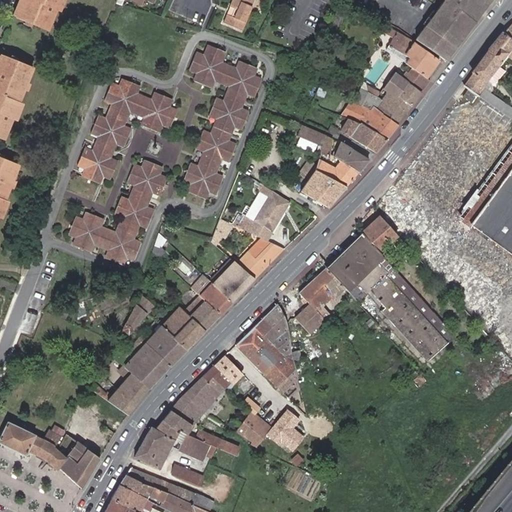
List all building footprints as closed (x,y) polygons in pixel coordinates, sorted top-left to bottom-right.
[(18,0),(12,15),(16,17),(22,0),(18,0)] [(22,0),(16,17),(24,20),(28,22),(32,23),(48,29),(56,10),(59,11),(63,0),(22,0)] [(242,30),(254,0),(232,0),(230,6),(236,8),(232,17),(226,15),(223,22),(242,30)] [(444,0),(415,39),(445,60),(489,0),(444,0)] [(338,36),(348,11),(338,7),(328,32),(338,36)] [(511,24),(491,50),(506,61),(508,57),(511,51),(511,24)] [(407,57),(404,62),(411,67),(408,72),(410,73),(427,84),(430,81),(425,77),(438,60),(413,41),(386,25),(382,32),(392,38),(388,44),(407,57)] [(385,50),(404,62),(407,57),(388,44),(385,50)] [(204,55),(197,52),(189,70),(196,73),(194,80),(211,87),(214,80),(229,86),(223,101),(216,98),(209,116),(217,119),(211,134),(203,130),(196,148),(205,151),(198,166),(190,163),(183,180),(191,183),(188,191),(205,198),(208,191),(215,193),(222,176),(214,173),(220,158),(228,161),(235,144),(227,141),(233,126),(241,129),(248,111),(240,108),(246,93),(254,96),(261,78),(253,75),(256,68),(240,61),(237,68),(221,62),(225,52),(208,45),(204,55)] [(511,106),(485,89),(489,83),(498,72),(500,68),(506,61),(491,50),(466,87),(469,89),(478,95),(511,118),(511,106)] [(0,136),(5,138),(13,117),(16,119),(22,103),(19,102),(33,68),(0,55),(0,136)] [(500,68),(498,72),(489,83),(494,86),(504,71),(500,68)] [(427,84),(410,73),(405,79),(395,72),(382,88),(386,91),(396,98),(407,84),(421,92),(427,84)] [(160,124),(168,128),(176,110),(168,107),(171,98),(154,91),(151,100),(134,93),(138,85),(121,78),(118,86),(112,83),(104,101),(111,103),(104,119),(98,116),(91,133),(97,136),(91,151),(85,148),(78,165),(85,168),(82,175),(98,183),(102,175),(110,178),(117,162),(107,157),(114,143),(123,147),(130,130),(121,126),(127,111),(144,117),(141,124),(158,131),(160,124)] [(390,102),(406,112),(421,92),(407,84),(396,98),(386,91),(380,99),(389,104),(390,102)] [(328,90),(320,86),(317,92),(325,96),(328,90)] [(378,93),(367,87),(367,91),(376,96),(378,93)] [(367,91),(360,88),(353,102),(360,105),(370,110),(373,106),(397,123),(406,112),(390,102),(389,104),(380,99),(376,96),(367,91)] [(370,110),(360,105),(353,102),(346,98),(338,114),(346,118),(359,122),(365,115),(370,110)] [(370,127),(385,139),(397,123),(373,106),(370,110),(365,115),(374,122),(370,127)] [(339,130),(374,152),(385,139),(370,127),(374,122),(365,115),(359,122),(346,118),(339,130)] [(325,135),(300,126),(296,136),(320,147),(321,144),(325,135)] [(321,144),(320,147),(316,163),(314,170),(345,185),(368,159),(351,149),(338,140),(325,135),(321,144)] [(16,165),(0,158),(0,216),(6,200),(3,199),(16,165)] [(345,185),(314,170),(316,163),(310,158),(295,178),(303,185),(299,191),(326,206),(345,185)] [(141,168),(133,165),(127,182),(134,185),(128,200),(121,197),(114,214),(122,217),(115,232),(99,226),(102,219),(85,212),(83,219),(76,216),(69,233),(76,236),(73,244),(90,251),(93,243),(109,250),(105,257),(122,264),(126,256),(133,259),(140,242),(133,239),(139,224),(146,226),(153,210),(146,207),(152,191),(159,194),(165,178),(158,175),(162,166),(144,159),(141,168)] [(511,171),(473,224),(511,252),(511,171)] [(289,203),(263,185),(259,192),(266,197),(251,220),(245,217),(239,227),(262,238),(267,240),(289,203)] [(266,197),(259,192),(245,217),(251,220),(266,197)] [(397,236),(378,214),(360,232),(363,235),(376,249),(389,264),(397,257),(386,246),(397,236)] [(232,224),(220,218),(213,236),(210,242),(215,246),(222,236),(224,237),(232,224)] [(335,263),(363,235),(360,232),(332,260),(325,267),(335,278),(342,271),(335,263)] [(166,240),(158,233),(154,245),(159,249),(166,240)] [(376,249),(363,235),(335,263),(342,271),(335,278),(343,287),(347,292),(349,290),(358,300),(365,295),(426,359),(454,335),(389,264),(376,249)] [(253,279),(283,248),(267,240),(262,238),(248,251),(247,251),(235,263),(253,278),(253,279)] [(212,283),(230,302),(253,278),(235,263),(232,261),(212,283)] [(335,278),(325,267),(300,291),(310,302),(295,317),(309,332),(330,314),(323,306),(328,300),(332,304),(335,302),(334,296),(343,287),(335,278)] [(208,280),(195,293),(197,295),(218,315),(230,302),(208,280)] [(153,306),(140,293),(135,302),(146,313),(153,306)] [(197,295),(183,310),(204,330),(218,315),(197,295)] [(146,313),(135,302),(121,329),(128,334),(146,313)] [(277,305),(235,344),(277,386),(285,379),(291,384),(298,378),(294,362),(292,352),(287,328),(284,319),(277,305)] [(183,310),(179,306),(160,325),(161,326),(186,349),(204,330),(183,310)] [(376,322),(372,317),(365,323),(369,328),(376,322)] [(141,334),(135,341),(142,347),(125,367),(149,388),(186,349),(161,326),(149,341),(141,334)] [(142,347),(135,341),(118,361),(123,365),(125,367),(142,347)] [(292,352),(294,362),(302,360),(300,350),(292,352)] [(243,374),(224,356),(178,399),(190,408),(193,406),(204,412),(218,395),(232,383),(234,384),(243,374)] [(123,365),(119,370),(125,375),(105,399),(129,414),(149,388),(125,367),(123,365)] [(418,386),(425,380),(420,374),(414,380),(418,386)] [(283,392),(291,384),(285,379),(277,386),(283,392)] [(106,390),(94,381),(90,389),(101,396),(106,390)] [(259,406),(247,396),(241,403),(254,414),(254,413),(259,406)] [(187,433),(204,412),(193,406),(190,408),(178,399),(176,401),(161,419),(171,426),(187,433)] [(249,410),(235,432),(246,440),(257,445),(265,435),(271,427),(254,413),(254,414),(249,410)] [(299,421),(286,410),(271,427),(265,435),(289,455),(304,438),(292,429),(299,421)] [(171,426),(161,419),(154,428),(151,426),(134,456),(161,468),(171,446),(203,461),(210,444),(196,438),(187,433),(171,426)] [(57,469),(58,467),(66,458),(53,445),(59,436),(50,429),(45,438),(8,422),(0,437),(0,442),(24,455),(27,450),(43,458),(57,469)] [(210,444),(236,455),(240,446),(199,429),(196,438),(210,444)] [(58,467),(81,487),(100,458),(79,441),(74,442),(66,455),(67,456),(66,458),(58,467)] [(204,475),(172,461),(171,473),(199,486),(204,475)] [(511,466),(504,461),(469,511),(476,511),(488,494),(498,500),(511,478),(511,466)] [(153,486),(159,488),(163,479),(133,467),(125,473),(153,486)] [(147,497),(153,486),(125,473),(119,484),(147,497)] [(196,493),(163,479),(159,488),(167,492),(193,504),(209,511),(214,499),(197,492),(196,493)] [(147,497),(119,484),(112,498),(140,511),(147,497)] [(189,511),(193,504),(167,492),(161,505),(175,511),(189,511)] [(140,511),(112,498),(104,511),(140,511)]
